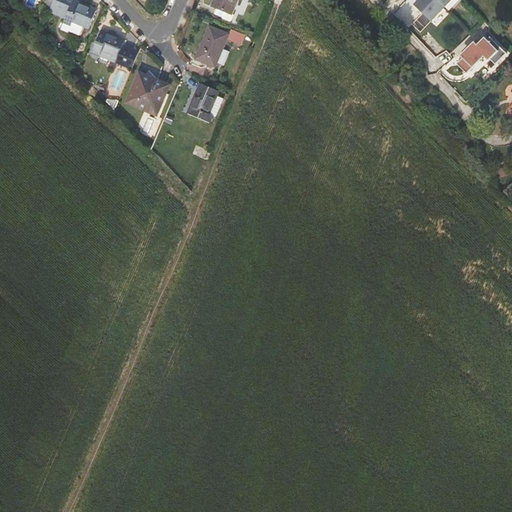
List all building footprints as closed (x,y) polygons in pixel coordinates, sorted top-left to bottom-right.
[(54,0),(53,4),(47,1),(43,10),(49,13),(48,17),(72,26),(73,22),(90,29),(97,12),(68,0),(54,0)] [(233,15),(238,0),(215,0),(213,6),(218,8),(216,14),(224,18),(225,20),(231,22),(232,21),(235,16),(233,15)] [(420,0),(414,6),(431,23),(453,0),(420,0)] [(216,68),(230,36),(210,27),(197,60),(216,68)] [(101,57),(103,53),(135,67),(140,55),(123,48),(125,42),(102,32),(93,54),(101,57)] [(490,38),(485,43),(497,55),(490,62),(495,67),(507,55),(490,38)] [(474,49),(472,46),(459,59),(462,63),(457,68),(466,77),(483,59),(488,64),(490,62),(497,55),(485,43),(482,41),(474,49)] [(169,85),(141,74),(130,102),(157,113),(169,85)] [(221,92),(202,84),(190,114),(213,124),(216,116),(213,115),(221,92)] [(133,123),(139,107),(131,104),(125,120),(133,123)]
